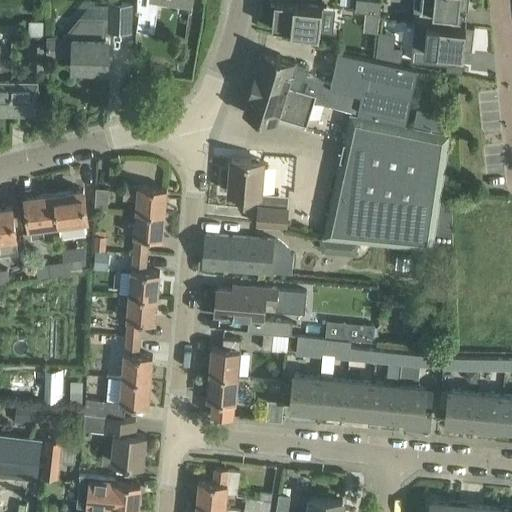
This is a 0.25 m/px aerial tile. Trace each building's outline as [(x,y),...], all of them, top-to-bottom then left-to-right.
[(275,0),(274,0),(274,1),(274,3),(271,3),(268,24),(272,24),(272,27),(319,32),(322,5),(275,0)] [(380,13),(381,1),(381,0),(355,0),(355,10),(380,13)] [(414,0),(412,20),(427,22),(438,22),(439,10),(459,12),(459,8),(468,9),(468,0),(414,0)] [(109,25),(108,31),(131,31),(131,3),(123,3),(117,3),(112,3),(109,3),(109,8),(109,13),(109,24),(109,25)] [(80,17),(65,36),(47,36),(47,54),(72,55),(71,68),(73,69),(74,69),(74,65),(94,65),(94,69),(109,70),(110,38),(103,38),(104,18),(80,17)] [(29,20),(28,35),(43,35),(44,20),(29,20)] [(474,26),(438,22),(427,22),(424,48),(418,47),(417,60),(442,63),(443,50),(463,53),(463,49),(472,49),(474,26)] [(378,40),(376,56),(392,59),(394,46),(394,41),(378,40)] [(45,41),(28,41),(27,59),(45,59),(45,41)] [(316,94),(315,99),(351,109),(355,110),(354,113),(406,124),(406,122),(418,67),(357,54),(338,50),(331,81),(306,73),(308,66),(280,57),(280,56),(277,55),(276,56),(262,52),(255,74),(316,94)] [(455,65),(454,72),(463,73),(463,65),(455,65)] [(316,94),(255,74),(243,112),(276,122),(278,115),(306,124),(315,99),(316,94)] [(0,108),(11,109),(12,78),(0,77),(0,108)] [(12,78),(11,109),(37,109),(38,78),(12,78)] [(417,106),(413,124),(444,130),(447,112),(417,106)] [(413,124),(406,122),(406,124),(354,113),(355,110),(351,109),(323,236),(452,247),(449,138),(450,131),(444,130),(413,124)] [(231,158),(228,192),(244,193),(243,209),(258,210),(257,224),(286,227),(288,206),(287,206),(260,204),(261,191),(263,160),(231,158)] [(135,210),(164,212),(167,187),(138,184),(138,185),(124,184),(123,198),(136,199),(135,210)] [(94,207),(107,208),(108,187),(96,186),(94,207)] [(54,193),(58,224),(59,224),(61,234),(88,230),(87,220),(83,189),(54,193)] [(58,224),(54,193),(25,197),(31,238),(44,236),(43,226),(58,224)] [(0,208),(0,252),(18,250),(12,207),(0,208)] [(162,238),(164,212),(135,210),(132,236),(135,237),(133,250),(147,251),(148,237),(162,238)] [(247,236),(232,235),(206,233),(203,265),(291,273),(293,254),(285,244),(280,240),(247,238),(247,236)] [(105,249),(106,235),(94,234),(93,249),(105,249)] [(319,239),(319,245),(324,251),(340,253),(342,241),(319,239)] [(95,249),(93,267),(107,268),(109,250),(95,249)] [(130,269),(128,294),(157,296),(159,271),(145,270),(147,255),(132,254),(131,269),(130,269)] [(80,257),(63,259),(65,273),(82,271),(80,257)] [(65,273),(63,259),(36,263),(37,277),(65,273)] [(8,267),(0,268),(0,282),(10,281),(8,267)] [(93,279),(92,289),(102,290),(103,279),(93,279)] [(217,287),(214,315),(234,316),(248,317),(247,330),(262,332),(273,333),(288,334),(289,334),(289,332),(292,332),(293,319),(264,317),(265,301),(275,301),(274,309),(305,312),(305,310),(306,291),(306,290),(277,287),(268,286),(248,284),(247,289),(217,287)] [(426,294),(426,298),(429,301),(437,302),(440,299),(440,295),(437,292),(429,292),(426,294)] [(155,322),(157,296),(128,294),(126,319),(128,320),(127,334),(140,335),(141,321),(155,322)] [(361,323),(360,338),(374,340),(375,324),(361,323)] [(262,332),(261,347),(272,349),(273,333),(262,332)] [(322,355),(324,336),(297,334),(296,353),(322,355)] [(93,336),(91,348),(100,349),(104,346),(105,337),(93,336)] [(351,338),(324,336),(322,355),(349,358),(350,346),(351,338)] [(209,374),(237,376),(241,338),(223,337),(222,347),(212,346),(209,374)] [(121,377),(150,380),(152,354),(139,353),(140,339),(127,338),(126,352),(116,351),(115,375),(121,375),(121,377)] [(349,358),(375,360),(376,348),(350,346),(349,358)] [(402,351),(376,348),(375,360),(401,362),(402,351)] [(429,353),(402,351),(401,362),(427,365),(429,353)] [(443,367),(478,367),(478,356),(443,356),(443,367)] [(505,367),(505,356),(478,356),(478,367),(505,367)] [(291,406),(317,408),(320,376),(321,368),(312,367),(311,375),(294,373),(291,406)] [(235,402),(237,376),(209,374),(207,399),(212,400),(211,414),(233,416),(234,402),(235,402)] [(320,376),(317,408),(343,411),(347,378),(320,376)] [(150,380),(121,377),(118,403),(148,406),(150,380)] [(343,411),(370,413),(373,381),(347,378),(343,411)] [(370,413),(396,416),(399,384),(373,381),(370,413)] [(425,386),(399,384),(396,416),(422,418),(425,386)] [(446,421),(472,423),(476,391),(449,389),(446,421)] [(499,426),(502,394),(476,391),(472,423),(499,426)] [(511,427),(511,394),(502,394),(499,426),(511,427)] [(86,397),(84,413),(104,414),(106,399),(86,397)] [(268,400),(266,419),(281,420),(282,420),(283,401),(268,400)] [(104,414),(84,413),(84,424),(83,428),(115,431),(112,462),(142,465),(145,433),(134,432),(136,418),(104,415),(104,414)] [(61,439),(59,458),(73,461),(77,441),(61,439)] [(196,505),(224,508),(226,491),(238,492),(241,470),(215,467),(213,481),(199,479),(196,505)] [(137,510),(140,483),(115,481),(116,476),(80,473),(77,504),(137,510)] [(0,510),(15,511),(35,511),(37,494),(0,489),(0,510)] [(279,492),(275,511),(287,511),(290,494),(279,492)] [(269,511),(271,498),(246,495),(244,508),(269,511)] [(310,496),(308,511),(341,511),(343,499),(310,496)] [(456,511),(457,503),(431,500),(430,511),(456,511)] [(482,511),(484,505),(457,503),(456,511),(482,511)]
